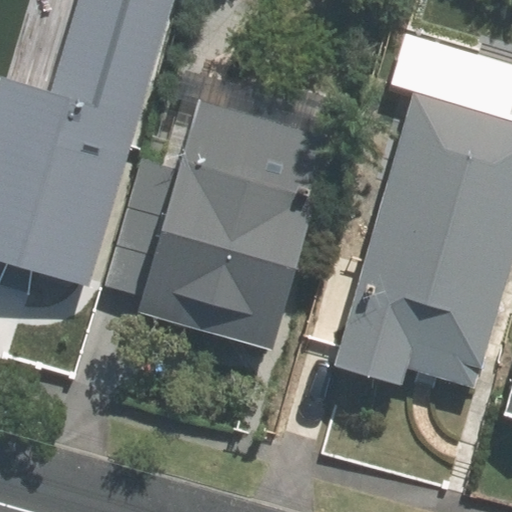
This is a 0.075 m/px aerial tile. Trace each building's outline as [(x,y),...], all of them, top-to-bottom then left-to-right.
[(0,77),(0,259),(88,286),(174,0),(77,0),(50,92),(0,77)] [(470,0),(406,0),(393,50),(452,66),(470,0)] [(511,255),(511,118),(414,89),(326,379),(383,396),(391,373),(469,396),(511,255)] [(126,319),(262,357),(322,148),(186,108),(126,319)] [(511,396),(502,429),(511,431),(511,396)]
